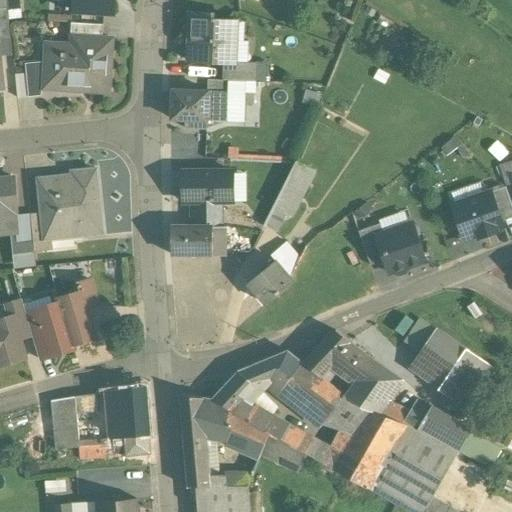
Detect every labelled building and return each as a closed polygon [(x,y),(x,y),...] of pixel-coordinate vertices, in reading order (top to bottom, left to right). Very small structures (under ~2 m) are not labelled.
[(64,0),(65,1),(65,11),(113,14),(113,0),(64,0)] [(8,8),(0,8),(0,37),(11,36),(8,8)] [(213,15),(190,14),(188,62),(223,63),(231,64),(231,62),(233,22),(215,21),(215,19),(213,18),(213,15)] [(70,38),(77,38),(103,39),(103,25),(71,24),(70,38)] [(113,39),(103,39),(77,38),(76,55),(45,53),(44,64),(43,89),(80,91),(81,89),(109,90),(113,39)] [(256,63),(231,62),(231,64),(223,63),(222,81),(228,81),(256,83),(256,63)] [(43,89),(44,64),(26,66),(26,75),(29,98),(41,98),(41,90),(43,89)] [(29,98),(26,75),(16,76),(18,99),(29,98)] [(222,81),(208,80),(207,92),(228,92),(228,81),(222,81)] [(207,92),(173,90),(171,121),(226,123),(226,118),(231,118),(232,100),(232,93),(228,92),(207,92)] [(251,93),(232,93),(232,100),(250,101),(251,93)] [(511,162),(499,166),(505,187),(511,184),(511,162)] [(315,172),(296,163),(289,177),(307,187),(315,172)] [(73,176),(38,180),(42,213),(42,215),(47,214),(50,234),(51,234),(81,231),(81,236),(102,234),(96,170),(73,172),(73,176)] [(232,172),(183,172),(183,203),(191,203),(221,202),(232,202),(232,172)] [(0,234),(17,233),(15,214),(17,214),(13,177),(11,177),(11,179),(0,180),(0,234)] [(307,187),(289,177),(274,208),(285,215),(292,218),(307,187)] [(511,207),(505,187),(490,193),(501,222),(511,218),(511,207)] [(490,193),(452,206),(464,240),(477,235),(477,236),(480,238),(495,232),(496,230),(496,229),(502,227),(501,222),(490,193)] [(221,227),(221,202),(191,203),(191,228),(221,227)] [(285,215),(274,208),(264,227),(276,233),(285,215)] [(42,213),(30,214),(34,252),(53,250),(51,234),(50,234),(47,214),(42,215),(42,213)] [(311,223),(294,236),(305,248),(317,236),(320,234),(318,228),(316,228),(311,223)] [(379,224),(358,232),(370,266),(385,261),(377,238),(383,236),(379,224)] [(383,236),(377,238),(385,261),(389,272),(424,260),(416,239),(418,236),(416,228),(408,224),(401,227),(399,231),(383,236)] [(226,255),(226,227),(221,227),(191,228),(212,228),(212,255),(226,255)] [(212,228),(191,228),(171,228),(171,255),(212,255),(212,228)] [(286,243),(269,257),(270,258),(271,258),(274,262),(275,261),(289,277),(299,258),(286,243)] [(274,262),(247,284),(265,305),(293,281),(289,277),(275,261),(274,262)] [(90,281),(77,285),(81,297),(83,296),(86,309),(97,305),(90,281)] [(81,297),(73,299),(67,296),(58,299),(60,303),(72,345),(76,343),(78,340),(83,338),(83,341),(95,338),(86,309),(83,296),(81,297)] [(22,301),(3,306),(6,318),(11,333),(14,332),(16,339),(20,338),(21,341),(32,337),(30,329),(22,301)] [(60,303),(52,305),(49,311),(39,314),(42,325),(50,353),(51,354),(61,351),(60,348),(66,347),(70,349),(73,348),(72,345),(60,303)] [(0,367),(26,360),(21,341),(20,338),(16,339),(14,332),(11,333),(6,318),(0,319),(0,367)] [(420,320),(406,342),(421,352),(436,330),(420,320)] [(42,325),(30,329),(32,337),(38,357),(50,353),(42,325)] [(481,360),(436,330),(421,352),(409,369),(454,400),(481,360)] [(373,360),(335,332),(304,365),(319,377),(331,364),(357,380),(373,360)] [(304,365),(288,352),(258,364),(270,381),(278,390),(322,425),(344,396),(319,377),(304,365)] [(357,380),(345,397),(362,409),(368,411),(377,413),(400,380),(373,360),(357,380)] [(481,360),(454,400),(482,393),(496,373),(481,360)] [(258,364),(239,372),(213,401),(227,411),(226,413),(254,428),(264,411),(245,399),(256,386),(270,381),(258,364)] [(511,382),(496,373),(482,393),(511,412),(511,382)] [(143,388),(108,393),(112,444),(124,443),(124,455),(148,453),(143,388)] [(112,444),(89,447),(85,420),(76,421),(75,412),(89,410),(93,406),(91,395),(50,402),(56,451),(78,448),(79,459),(124,455),(124,443),(112,444)] [(213,401),(180,395),(183,439),(204,440),(225,442),(226,413),(227,411),(213,401)] [(469,432),(417,403),(405,424),(407,425),(457,453),(458,454),(469,432)] [(317,443),(286,425),(264,411),(254,428),(268,436),(276,440),(278,438),(307,455),(333,471),(341,456),(341,455),(317,443)] [(377,413),(368,411),(341,455),(341,456),(333,471),(366,489),(404,425),(377,413)] [(254,428),(226,413),(225,442),(260,457),(268,436),(254,428)] [(407,425),(404,424),(404,425),(366,489),(405,511),(423,511),(432,497),(457,453),(407,425)] [(307,455),(278,438),(276,440),(268,436),(260,457),(298,474),(307,455)] [(204,440),(183,439),(185,456),(200,455),(205,459),(204,440)] [(200,455),(185,456),(188,487),(195,487),(248,487),(252,476),(207,475),(205,459),(200,455)] [(249,511),(248,487),(195,487),(197,511),(249,511)] [(456,511),(432,497),(423,511),(456,511)] [(137,511),(136,499),(98,502),(98,511),(137,511)] [(98,511),(98,502),(71,504),(71,511),(98,511)]
